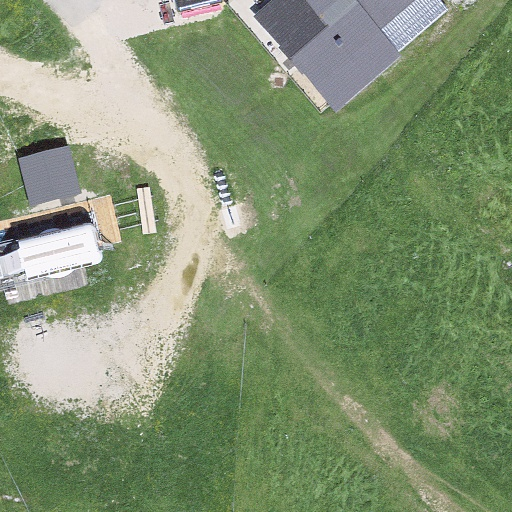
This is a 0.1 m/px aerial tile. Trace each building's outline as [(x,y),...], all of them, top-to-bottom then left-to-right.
[(274,0),(254,19),(338,114),(454,13),(442,0),(274,0)] [(66,152),(28,161),(38,199),(75,190),(66,152)] [(55,201),(59,233),(102,228),(97,195),(55,201)] [(48,220),(13,230),(14,237),(50,227),(48,220)] [(29,249),(37,285),(112,267),(103,232),(29,249)]
